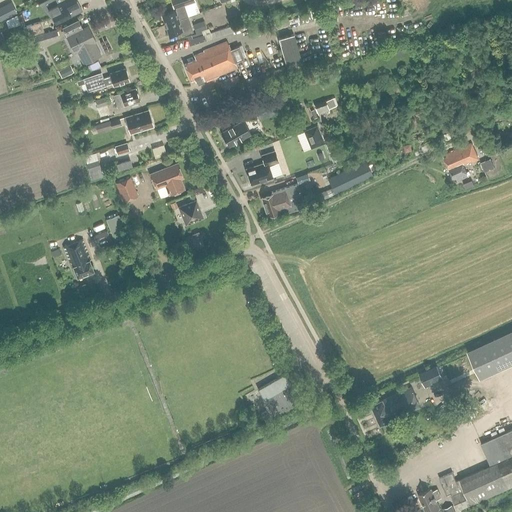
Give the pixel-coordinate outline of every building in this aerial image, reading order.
[(78,8),(74,0),(62,0),(56,3),(62,16),(78,8)] [(170,0),(174,10),(161,14),(165,24),(178,20),(188,17),(184,5),(195,1),(194,0),(170,0)] [(0,22),(11,17),(5,5),(0,7),(0,22)] [(17,16),(5,20),(8,28),(20,24),(19,22),(23,20),(21,15),(17,17),(17,16)] [(178,20),(165,24),(168,35),(180,31),(181,36),(193,32),(188,17),(178,20)] [(62,28),(66,37),(82,29),(78,20),(62,28)] [(26,26),(29,36),(44,32),(41,21),(26,26)] [(96,43),(88,27),(82,29),(66,37),(74,54),(77,52),(83,65),(101,56),(95,43),(96,43)] [(56,30),(30,38),(32,46),(58,38),(56,30)] [(303,66),(294,34),(278,38),(287,71),(303,66)] [(205,41),(203,35),(187,40),(189,46),(205,41)] [(197,84),(197,83),(198,85),(204,83),(203,81),(237,67),(235,62),(244,59),(239,46),(230,50),(227,42),(203,51),(203,52),(194,56),(195,60),(184,65),(190,80),(195,79),(197,84)] [(101,67),(98,61),(85,67),(87,71),(101,67)] [(61,69),(65,77),(76,71),(73,64),(61,69)] [(285,67),(245,80),(248,89),(287,76),(285,67)] [(103,79),(101,74),(83,79),(87,92),(113,83),(113,86),(129,81),(125,69),(110,74),(110,76),(103,79)] [(233,84),(239,81),(237,76),(230,78),(233,84)] [(139,101),(135,88),(113,95),(117,108),(139,101)] [(97,108),(109,104),(107,96),(95,100),(97,108)] [(282,112),(277,98),(254,106),(259,120),(282,112)] [(331,102),(319,104),(321,113),(333,111),(331,102)] [(125,118),(130,133),(153,126),(148,110),(125,118)] [(111,128),(121,125),(119,119),(110,122),(111,128)] [(110,122),(109,120),(103,122),(106,130),(111,128),(110,122)] [(250,135),(242,121),(221,133),(228,147),(250,135)] [(316,128),(307,131),(312,143),(321,139),(316,128)] [(129,151),(127,143),(115,147),(117,154),(129,151)] [(405,152),(412,151),(410,144),(403,146),(405,152)] [(471,144),(446,154),(447,157),(444,159),(449,171),(463,165),(472,161),(472,162),(478,160),(471,144)] [(264,163),(246,169),(251,185),(273,178),(269,165),(278,162),(274,151),(261,155),(264,163)] [(134,159),(121,162),(122,169),(136,165),(134,159)] [(481,163),(485,172),(495,168),(490,159),(481,163)] [(98,160),(86,164),(89,171),(100,168),(98,160)] [(327,179),(334,193),(372,175),(366,161),(327,179)] [(177,163),(150,174),(156,189),(165,185),(167,190),(167,191),(168,193),(169,195),(184,189),(180,179),(183,178),(177,163)] [(463,165),(449,171),(453,179),(456,178),(457,181),(468,177),(463,165)] [(123,202),(138,196),(130,177),(115,183),(123,202)] [(472,181),(463,184),(466,190),(474,186),(472,181)] [(267,216),(278,212),(279,214),(286,212),(287,212),(299,208),(298,205),(304,203),(297,184),(271,192),(272,195),(261,198),(267,216)] [(203,218),(196,200),(178,207),(185,225),(203,218)] [(106,219),(114,241),(127,236),(118,214),(106,219)] [(192,249),(208,244),(203,230),(187,235),(192,249)] [(93,272),(89,261),(90,260),(82,239),(63,247),(69,262),(71,262),(73,267),(77,278),(93,272)] [(59,248),(51,251),(53,257),(62,255),(59,248)] [(511,330),(467,351),(479,379),(511,363),(511,330)] [(437,366),(419,375),(424,387),(443,379),(437,366)] [(291,373),(262,386),(276,415),(305,401),(291,373)] [(383,400),(382,400),(371,405),(380,426),(392,420),(420,407),(411,387),(383,400)] [(511,429),(481,444),(490,466),(456,481),(452,472),(439,478),(446,495),(451,493),(452,496),(451,496),(457,510),(511,486),(511,429)] [(441,498),(437,489),(432,491),(431,488),(418,494),(425,511),(432,511),(440,509),(436,500),(441,498)]
